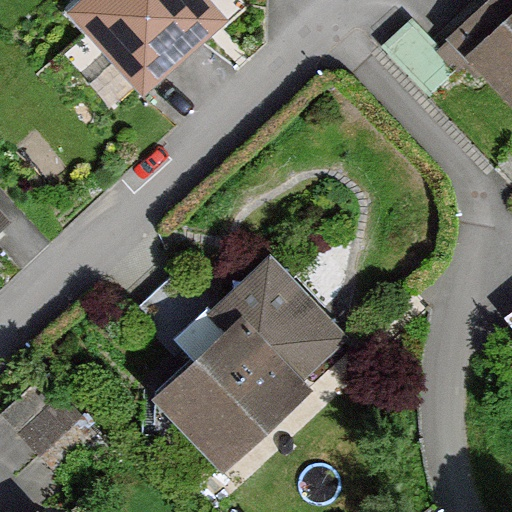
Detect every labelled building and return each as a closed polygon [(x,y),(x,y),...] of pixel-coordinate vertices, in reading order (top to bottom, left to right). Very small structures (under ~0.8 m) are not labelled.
[(207,24),(186,0),(68,0),(54,13),(126,95),(207,24)] [(511,0),(484,0),(438,43),(511,120),(511,0)] [(340,344),(258,257),(168,342),(180,355),(139,394),(220,479),(305,398),(295,387),(340,344)] [(511,314),(498,326),(511,343),(511,314)] [(76,425),(32,385),(0,420),(0,430),(39,465),(76,425)]
